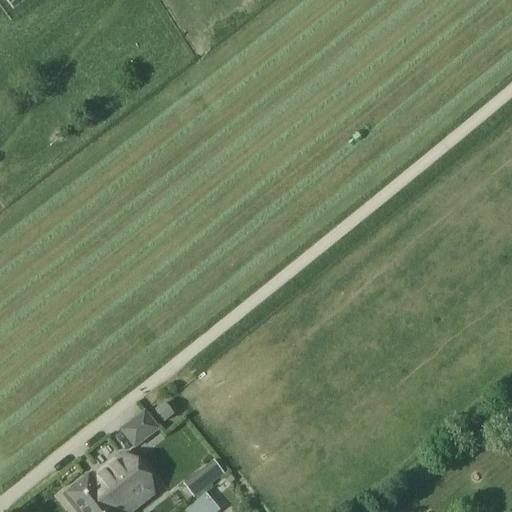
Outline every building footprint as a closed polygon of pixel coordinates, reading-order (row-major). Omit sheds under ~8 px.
[(164,406),(156,412),(164,423),(173,417),(164,406)] [(145,413),(138,418),(152,436),(158,431),(145,413)] [(67,496),(79,511),(130,511),(152,495),(122,458),(91,482),(88,479),(67,496)] [(212,461),(184,487),(195,500),(224,474),(212,461)] [(219,511),(206,496),(185,511),(219,511)]
